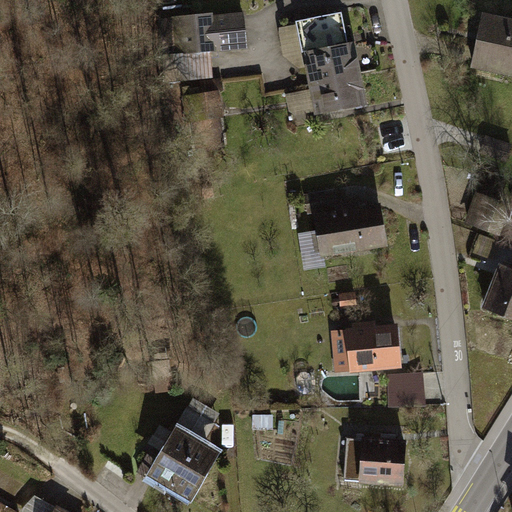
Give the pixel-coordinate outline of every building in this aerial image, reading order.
[(248,47),(244,11),(214,14),(214,11),(172,15),(172,17),(160,18),(163,54),(170,53),(173,81),(214,77),(212,50),(248,47)] [(511,74),(511,16),(483,11),(472,67),(511,74)] [(304,62),(315,113),(368,103),(354,38),(309,47),(312,60),(304,62)] [(224,135),(221,118),(225,118),(221,92),(224,92),(222,78),(201,81),(203,92),(189,94),(193,119),(196,119),(199,139),(224,135)] [(480,153),(506,161),(511,143),(511,142),(487,134),(480,153)] [(320,255),(389,244),(382,200),(360,204),(359,199),(338,202),(336,189),(305,194),(308,213),(314,213),(320,255)] [(464,222),(501,235),(511,204),(511,202),(476,190),(464,222)] [(511,264),(500,260),(482,306),(511,317),(511,264)] [(402,366),(398,321),(377,323),(376,318),(352,320),(352,326),(346,326),(346,328),(331,330),(335,372),(402,366)] [(150,473),(152,475),(192,498),(222,448),(206,439),(221,413),(194,397),(189,407),(188,406),(173,431),(165,446),(150,473)] [(273,428),(273,413),(253,413),(253,428),(273,428)] [(165,446),(173,431),(160,423),(149,442),(152,444),(137,470),(151,478),(152,475),(150,473),(165,446)] [(344,478),(360,479),(359,481),(404,484),(408,437),(362,434),(362,438),(347,437),(344,478)] [(0,511),(19,511),(0,500),(0,511)] [(73,511),(57,503),(51,511),(73,511)]
